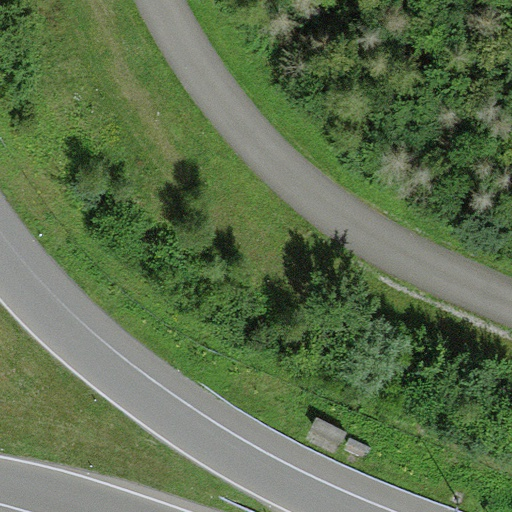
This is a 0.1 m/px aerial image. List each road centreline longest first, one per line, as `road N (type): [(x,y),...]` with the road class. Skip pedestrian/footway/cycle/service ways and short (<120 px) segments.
road 1 (track): [(511,301),(317,197),(226,100),(161,0)]
road 2 (motorway): [(344,511),(168,415),(73,342),(0,262)]
